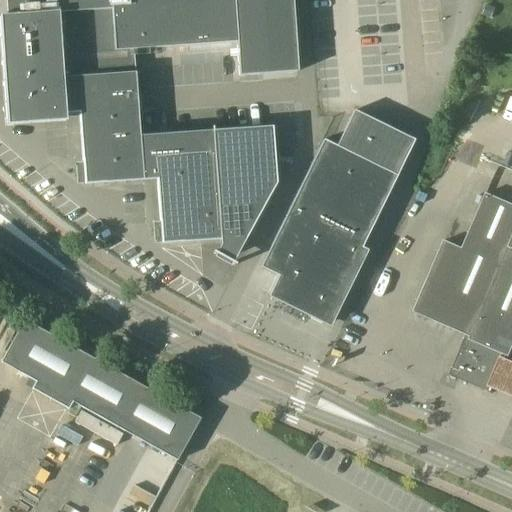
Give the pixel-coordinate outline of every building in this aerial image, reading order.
[(6,0),(8,17),(15,119),(65,116),(63,78),(137,73),(135,52),(238,44),(241,77),(300,72),(293,0),(6,0)] [(491,18),(495,7),(486,3),(482,15),(491,18)] [(63,78),(65,116),(81,114),(86,186),(145,182),(142,136),(137,73),(63,78)] [(323,140),(321,146),(261,267),(278,276),(269,294),(323,321),(329,324),(366,250),(362,248),(397,177),(414,140),(354,111),(336,147),(324,141),(323,140)] [(214,128),(214,131),(142,136),(145,182),(159,181),(163,244),(220,240),(220,241),(222,241),(223,247),(239,256),(278,185),(274,127),(215,131),(215,128),(214,128)] [(511,204),(485,193),(483,199),(462,249),(444,241),(441,247),(413,313),(467,335),(450,376),(490,393),(505,358),(506,356),(508,357),(510,358),(511,351),(511,204)] [(25,321),(1,363),(37,383),(33,390),(69,410),(72,403),(177,461),(201,419),(25,321)] [(511,362),(498,356),(486,385),(511,396),(511,362)]
